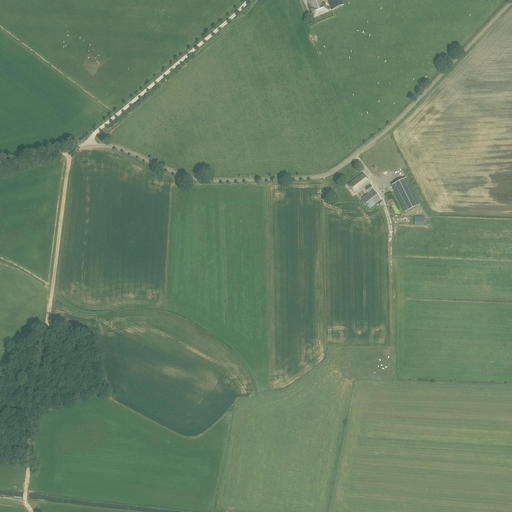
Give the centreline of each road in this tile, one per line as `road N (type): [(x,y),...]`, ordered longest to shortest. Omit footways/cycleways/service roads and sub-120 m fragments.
road 1 (unclassified): [(511,1),(398,119),(324,175),(201,181),(114,146),(87,145)]
road 2 (track): [(66,150),(30,433),(31,511)]
road 3 (unclassified): [(87,145),(248,0)]
